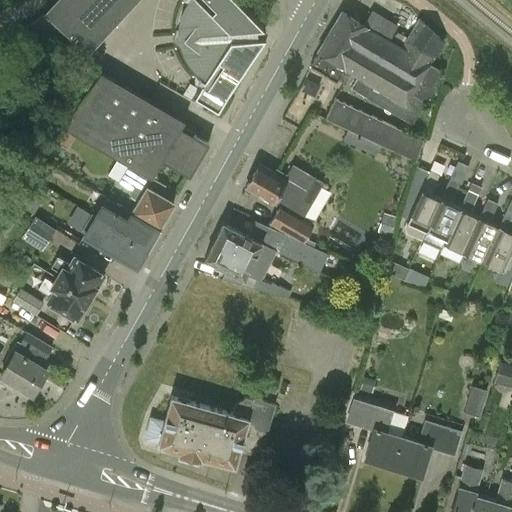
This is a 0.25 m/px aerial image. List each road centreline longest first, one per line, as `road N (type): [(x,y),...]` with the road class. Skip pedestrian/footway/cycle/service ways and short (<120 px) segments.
road 1 (secondary): [(54,463),(314,0)]
road 2 (secondary): [(220,511),(54,463)]
